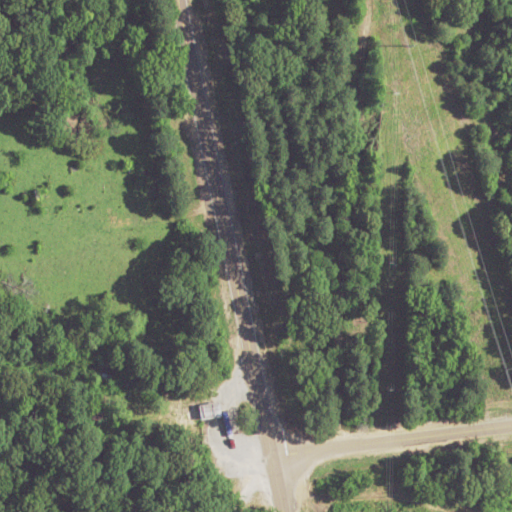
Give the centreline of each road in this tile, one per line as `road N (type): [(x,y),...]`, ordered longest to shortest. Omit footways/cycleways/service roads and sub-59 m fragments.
road 1 (primary): [(285,511),(180,0)]
road 2 (residential): [(336,443),(339,259),(360,157),(364,0)]
road 3 (tertiary): [(275,459),(336,443),(511,422)]
